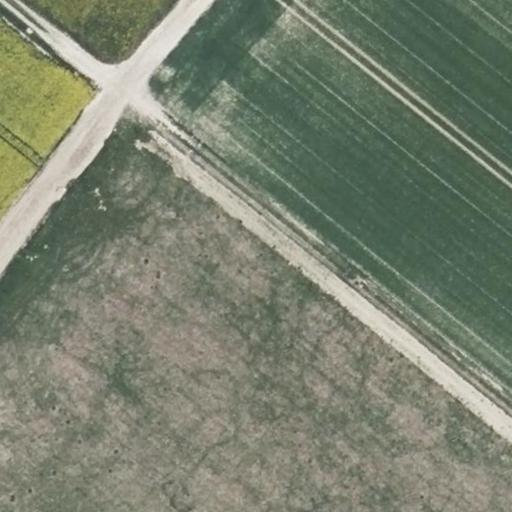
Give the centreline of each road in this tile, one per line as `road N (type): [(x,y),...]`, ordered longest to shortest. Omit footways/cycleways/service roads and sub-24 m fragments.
road 1 (track): [(2,0),(511,410)]
road 2 (track): [(186,0),(110,86),(0,239)]
